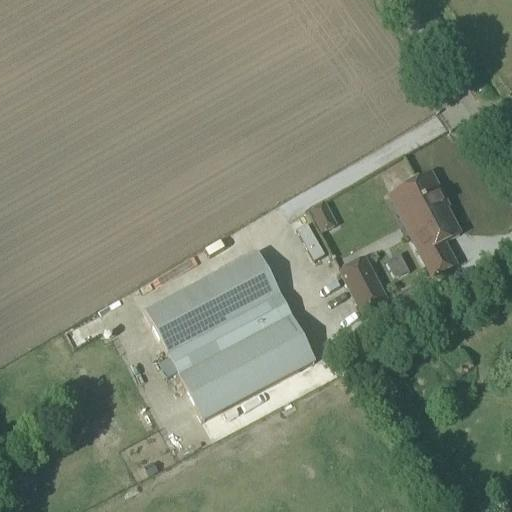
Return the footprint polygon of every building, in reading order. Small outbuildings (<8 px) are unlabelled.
[(437,197),(440,196),(430,177),(396,195),(416,233),(409,237),(432,281),(455,268),(443,246),(459,238),(437,197)] [(336,227),(324,205),(308,213),(320,236),(336,227)] [(306,228),(295,233),(313,265),(323,259),(306,228)] [(144,316),(166,359),(167,358),(178,381),(277,328),(265,306),(279,299),(257,256),(144,316)] [(361,319),(388,305),(365,260),(338,274),(361,319)] [(277,328),(178,381),(202,425),(316,365),(292,320),(277,328)]
